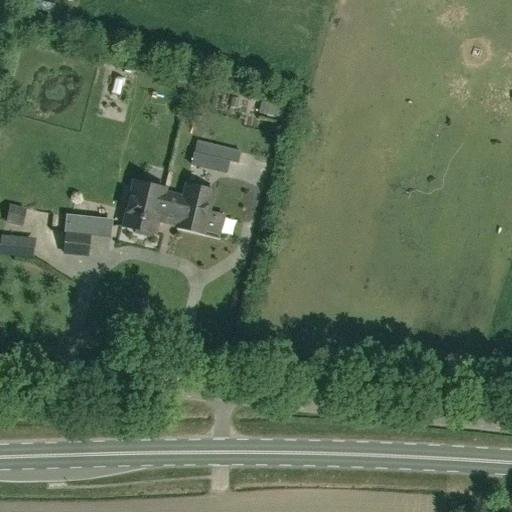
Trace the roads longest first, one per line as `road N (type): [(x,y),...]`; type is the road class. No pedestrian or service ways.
road 1 (primary): [(511,462),(218,453)]
road 2 (unclassified): [(511,421),(223,392)]
road 3 (unclassified): [(223,392),(0,372)]
road 4 (primary): [(218,453),(0,455)]
